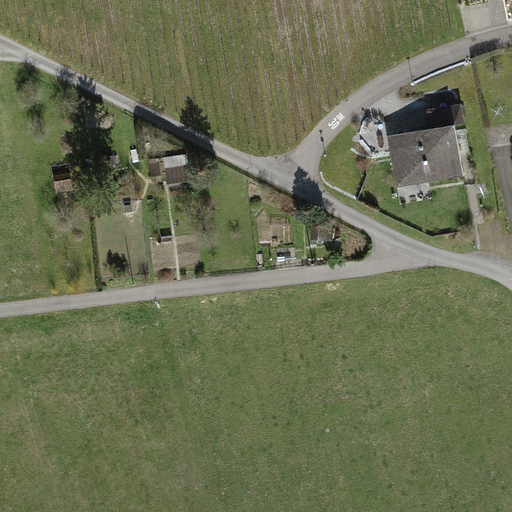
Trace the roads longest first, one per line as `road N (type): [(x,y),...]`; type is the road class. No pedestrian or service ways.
road 1 (track): [(428,254),(365,269),(0,310)]
road 2 (track): [(286,179),(0,40)]
road 3 (residential): [(286,179),(363,98),(417,67),(511,35)]
road 4 (unclassified): [(511,273),(428,254),(286,179)]
